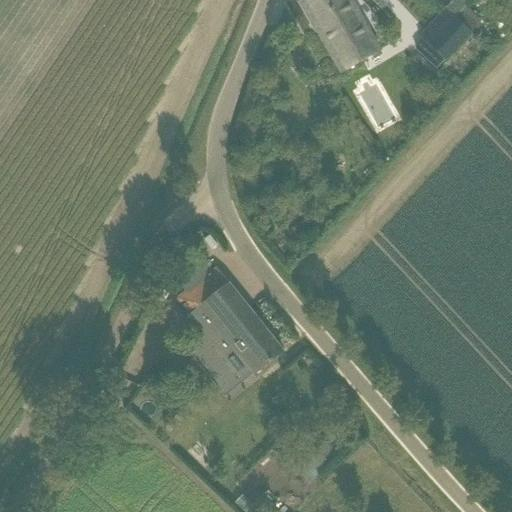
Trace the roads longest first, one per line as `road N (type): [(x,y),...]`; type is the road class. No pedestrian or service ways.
road 1 (unclassified): [(469,511),(242,248),(217,197)]
road 2 (unclassified): [(23,511),(104,374),(170,225),(217,197)]
road 3 (unclassified): [(217,197),(219,115),(267,0)]
